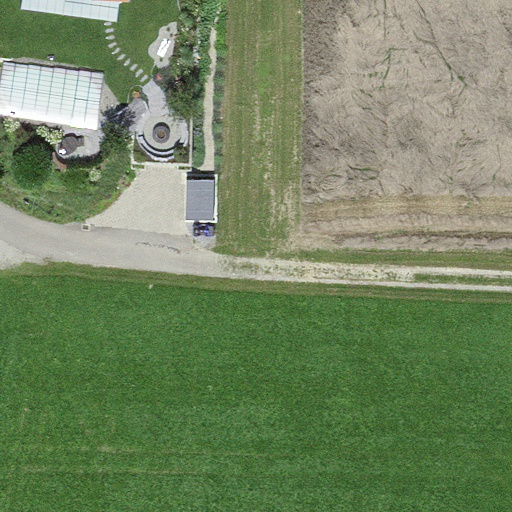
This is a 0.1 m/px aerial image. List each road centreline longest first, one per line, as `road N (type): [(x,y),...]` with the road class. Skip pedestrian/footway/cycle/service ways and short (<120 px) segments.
road 1 (track): [(193,264),(511,285)]
road 2 (residential): [(0,215),(86,251),(193,264)]
